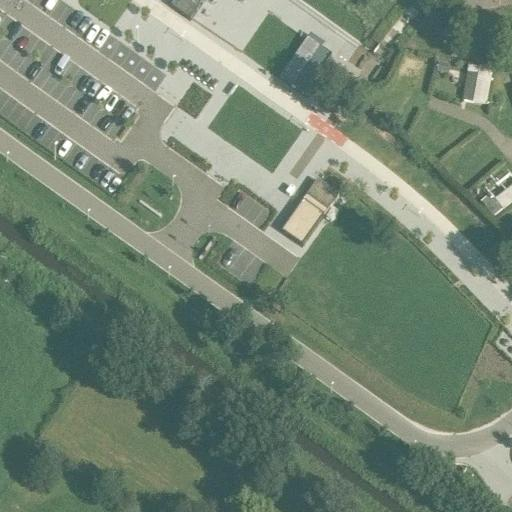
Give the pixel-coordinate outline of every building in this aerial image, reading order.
[(306,49),(279,86),(302,103),(330,65),(306,49)] [(401,72),(384,122),(400,128),(418,78),(401,72)] [(487,113),(491,76),(466,73),(462,110),(487,113)] [(435,167),(468,141),(458,128),(425,155),(435,167)] [(496,170),(486,159),(453,188),(463,199),(496,170)] [(511,181),(504,172),(469,198),(491,227),(511,210),(511,181)] [(315,190),(280,241),(301,255),(336,204),(315,190)]
